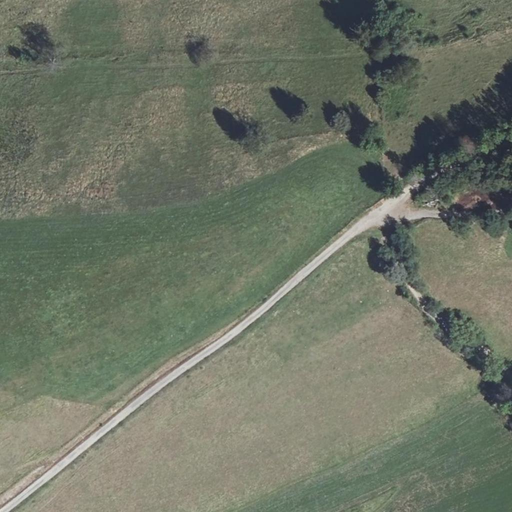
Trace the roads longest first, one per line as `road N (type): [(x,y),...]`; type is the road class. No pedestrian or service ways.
road 1 (track): [(511,377),(410,284),(379,213)]
road 2 (track): [(511,133),(438,168),(379,213)]
road 3 (track): [(511,206),(379,213)]
